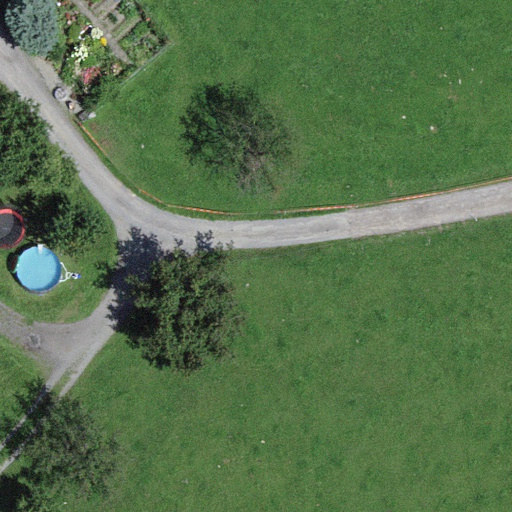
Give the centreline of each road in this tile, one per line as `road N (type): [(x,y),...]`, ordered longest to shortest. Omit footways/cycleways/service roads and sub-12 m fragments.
road 1 (track): [(0,477),(22,458),(75,372),(194,245),(511,203)]
road 2 (track): [(0,32),(128,206),(194,245)]
